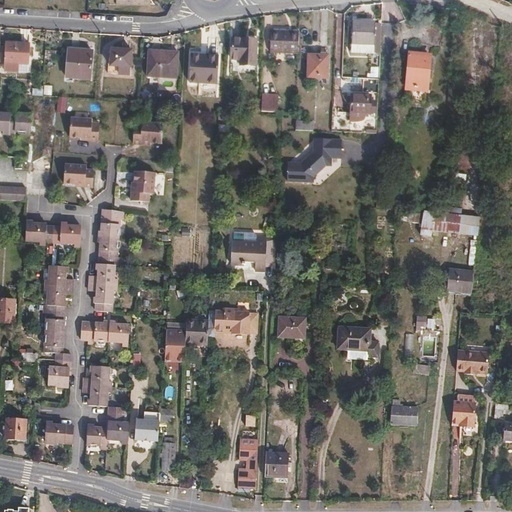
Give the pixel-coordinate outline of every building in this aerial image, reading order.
[(374,54),(375,23),(353,22),(351,53),(374,54)] [(298,55),(299,32),(271,32),(270,53),(298,55)] [(255,67),(256,40),(232,39),(231,59),(238,60),(238,66),(255,67)] [(28,66),(29,45),(7,44),(6,65),(28,66)] [(91,80),(93,52),(69,50),(67,78),(91,80)] [(132,68),(132,52),(112,50),(111,66),(132,68)] [(178,76),(179,52),(167,52),(167,54),(150,53),(149,74),(178,76)] [(217,85),(219,59),(203,58),(203,55),(192,54),(190,82),(217,85)] [(329,80),(329,56),(308,56),(307,80),(329,80)] [(428,90),(430,58),(409,56),(407,88),(428,90)] [(371,66),(370,77),(380,77),(380,67),(371,66)] [(45,85),(45,95),(54,95),(53,85),(45,85)] [(33,87),(34,95),(44,95),(44,87),(33,87)] [(278,112),(279,96),(262,95),(262,112),(278,112)] [(370,117),(371,99),(351,98),(351,116),(370,117)] [(230,110),(222,109),(217,109),(217,119),(230,120),(230,110)] [(296,131),(314,132),(314,124),(301,123),(301,114),(296,114),(296,131)] [(28,134),(29,117),(0,115),(0,132),(2,133),(2,137),(14,137),(14,134),(28,134)] [(55,129),(56,118),(35,117),(35,134),(49,135),(49,139),(54,139),(55,129)] [(70,137),(79,138),(89,139),(89,142),(97,143),(98,124),(90,124),(91,120),(71,118),(70,137)] [(135,145),(142,146),(143,142),(153,143),(163,144),(165,125),(144,123),(143,128),(136,127),(135,145)] [(289,161),(288,181),(334,182),(335,159),(343,159),(344,138),(311,137),(310,162),(289,161)] [(86,172),(86,168),(66,166),(64,186),(84,187),(83,190),(92,191),(94,173),(86,172)] [(153,195),(155,174),(136,173),(135,194),(132,194),(132,202),(149,203),(150,195),(153,195)] [(0,201),(25,203),(26,191),(0,189),(0,201)] [(123,220),(124,213),(103,210),(101,232),(100,232),(99,244),(101,244),(100,264),(98,264),(97,271),(99,271),(98,277),(90,277),(89,291),(98,292),(97,298),(95,298),(95,305),(97,305),(97,312),(113,313),(114,291),(118,292),(118,279),(115,279),(116,265),(120,266),(121,258),(118,258),(120,220),(123,220)] [(433,232),(444,233),(446,214),(425,212),(424,223),(423,237),(433,237),(433,232)] [(446,214),(444,233),(460,235),(461,216),(446,214)] [(461,216),(460,235),(478,236),(480,217),(461,216)] [(26,222),(25,241),(39,242),(38,246),(44,247),(45,242),(71,244),(71,248),(77,248),(79,226),(66,226),(66,224),(59,223),(59,227),(46,226),(45,224),(32,224),(31,222),(26,222)] [(265,267),(276,268),(276,261),(277,240),(257,239),(255,236),(250,235),(247,233),(245,233),(245,244),(233,243),(232,266),(247,267),(247,261),(256,261),(255,272),(265,272),(265,267)] [(68,274),(68,268),(49,267),(48,280),(45,280),(44,293),(48,293),(47,307),(45,307),(45,315),(48,315),(46,353),(57,354),(56,368),(51,367),(50,385),(70,386),(72,355),(64,354),(64,341),(66,341),(67,329),(65,329),(66,302),(65,301),(65,294),(73,295),(74,281),(66,280),(66,274),(68,274)] [(471,294),(473,272),(447,269),(446,272),(444,273),(442,288),(444,288),(444,291),(471,294)] [(0,323),(14,324),(16,302),(0,301),(0,323)] [(249,335),(250,314),(235,313),(235,310),(225,310),(225,312),(217,312),(215,333),(249,335)] [(259,314),(250,314),(249,335),(258,335),(259,314)] [(418,330),(435,330),(434,315),(418,316),(418,330)] [(305,338),(306,318),(280,317),(279,336),(305,338)] [(128,348),(130,326),(116,326),(116,323),(104,322),(104,325),(83,323),(82,341),(89,341),(89,345),(95,346),(96,342),(122,344),(122,347),(128,348)] [(186,348),(208,348),(208,324),(187,323),(186,348)] [(369,352),(370,332),(340,329),(339,349),(369,352)] [(405,334),(405,360),(414,360),(413,334),(405,334)] [(458,352),(456,372),(464,372),(464,375),(475,376),(475,373),(487,374),(489,354),(458,352)] [(414,371),(428,375),(430,367),(417,362),(414,371)] [(110,382),(110,369),(92,367),(92,373),(93,373),(93,380),(85,379),(85,393),(92,394),(92,400),(90,401),(89,406),(108,407),(109,394),(113,394),(113,382),(110,382)] [(461,425),(476,426),(477,404),(455,403),(454,422),(461,422),(461,425)] [(416,425),(417,408),(393,407),(392,424),(416,425)] [(123,445),(128,446),(129,424),(124,423),(125,409),(111,408),(109,430),(95,429),(95,427),(89,427),(88,446),(102,447),(102,451),(108,451),(109,440),(123,441),(123,445)] [(25,441),(26,422),(7,420),(6,439),(25,441)] [(136,440),(145,441),(146,421),(138,421),(136,440)] [(145,441),(159,442),(160,429),(161,422),(146,421),(145,441)] [(499,429),(491,428),(490,437),(500,438),(500,432),(511,433),(511,425),(502,424),(502,429),(499,429)] [(74,446),(75,429),(56,427),(56,425),(48,425),(47,444),(74,446)] [(174,471),(175,438),(165,438),(164,470),(174,471)] [(267,453),(266,476),(288,477),(289,454),(267,453)] [(237,489),(256,489),(256,471),(238,471),(237,489)]
